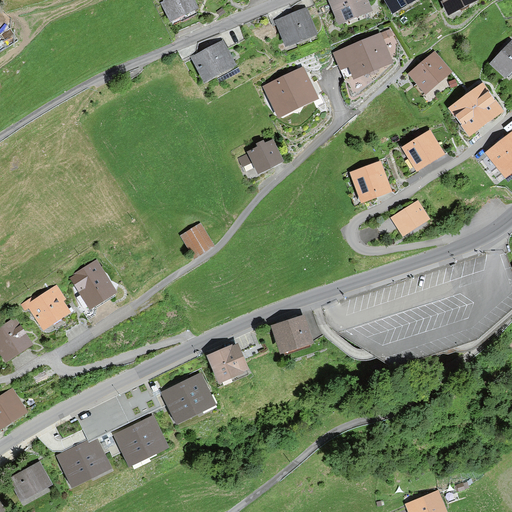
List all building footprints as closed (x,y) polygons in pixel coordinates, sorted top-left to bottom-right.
[(180,24),(197,17),(195,14),(199,12),(193,0),(162,0),(163,1),(159,3),(169,26),(179,22),(180,24)] [(372,15),(365,0),(326,0),(338,29),(372,15)] [(421,0),(420,0),(381,0),(392,17),(421,0)] [(438,0),(448,19),(480,3),(478,0),(438,0)] [(220,17),(225,14),(221,8),(216,12),(220,17)] [(317,37),(306,9),(274,21),(285,50),(317,37)] [(392,65),(380,34),(332,54),(339,73),(348,69),(353,81),(392,65)] [(236,69),(222,41),(189,58),(204,86),(236,69)] [(511,73),(511,42),(511,41),(488,65),(505,81),(511,73)] [(452,73),(434,52),(407,75),(425,96),(452,73)] [(319,101),(302,68),(261,88),(278,122),(319,101)] [(505,115),(482,84),(447,110),(469,141),(505,115)] [(511,129),(508,132),(510,135),(484,154),(505,182),(511,176),(511,129)] [(446,158),(429,131),(401,149),(417,175),(446,158)] [(256,149),(237,159),(242,169),(251,165),(258,178),(284,165),(272,142),(264,145),(263,143),(255,147),(256,149)] [(392,196),(380,163),(348,174),(361,207),(392,196)] [(431,222),(417,200),(389,218),(402,240),(431,222)] [(215,246),(200,222),(179,235),(195,259),(215,246)] [(68,277),(89,311),(117,294),(96,260),(68,277)] [(66,302),(56,286),(37,298),(35,295),(20,305),(24,312),(27,310),(43,334),(71,316),(63,304),(66,302)] [(313,346),(303,314),(270,324),(279,356),(313,346)] [(31,345),(14,318),(0,327),(0,354),(5,362),(31,345)] [(218,389),(244,378),(243,376),(248,374),(237,346),(232,348),(231,347),(205,357),(218,389)] [(215,409),(199,375),(160,394),(176,427),(215,409)] [(0,433),(28,416),(12,389),(0,396),(0,433)] [(169,452),(152,416),(113,435),(129,470),(169,452)] [(95,439),(55,458),(71,492),(111,472),(95,439)] [(53,487),(39,463),(9,481),(22,504),(53,487)] [(448,511),(439,488),(405,502),(408,511),(448,511)]
